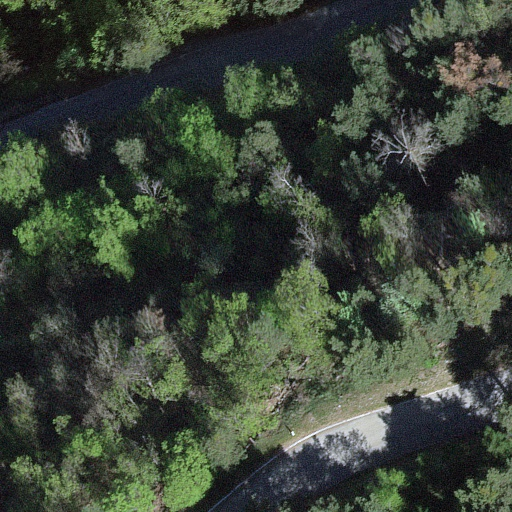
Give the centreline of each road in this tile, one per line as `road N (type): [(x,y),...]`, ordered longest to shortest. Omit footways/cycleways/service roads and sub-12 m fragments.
road 1 (unclassified): [(0,145),(152,71),(361,0)]
road 2 (unclassified): [(511,394),(353,434),(256,511)]
